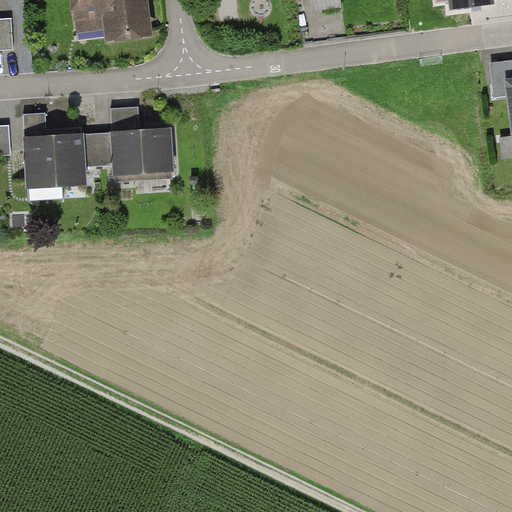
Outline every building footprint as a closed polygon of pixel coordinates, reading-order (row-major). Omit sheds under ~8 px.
[(143,0),(69,0),(72,31),(103,28),(104,41),(147,37),(143,0)] [(345,6),(343,0),(312,0),(315,11),(345,6)] [(450,0),(451,9),(492,5),(491,0),(450,0)] [(0,51),(12,51),(11,22),(0,22),(0,51)] [(511,62),(490,65),(494,102),(506,100),(511,138),(499,139),(502,162),(511,160),(511,62)] [(14,124),(0,124),(0,156),(15,156),(14,124)] [(170,130),(95,134),(97,165),(109,165),(110,181),(173,178),(170,130)] [(95,134),(22,137),(24,186),(83,183),(82,166),(97,165),(95,134)]
